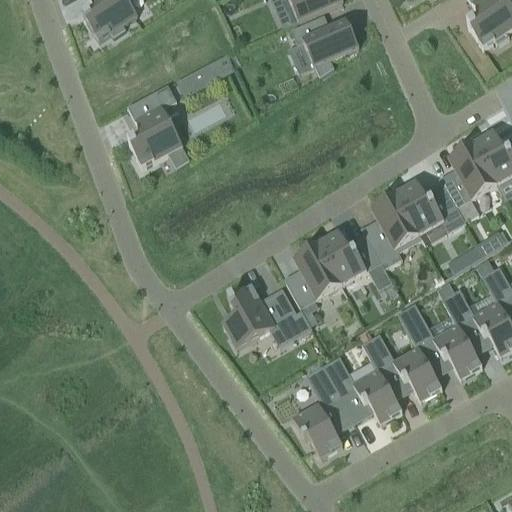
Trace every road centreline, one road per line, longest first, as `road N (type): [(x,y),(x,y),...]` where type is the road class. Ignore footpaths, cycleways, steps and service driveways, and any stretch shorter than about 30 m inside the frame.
road 1 (residential): [(39,0),(141,273),(165,314)]
road 2 (residential): [(165,314),(431,141)]
road 3 (residential): [(165,314),(307,502)]
road 4 (residential): [(307,502),(501,393)]
road 5 (residential): [(431,141),(369,0)]
